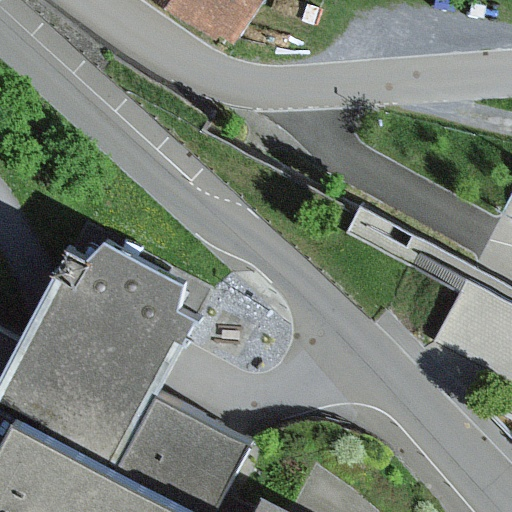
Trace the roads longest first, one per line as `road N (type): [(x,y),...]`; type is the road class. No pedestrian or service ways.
road 1 (unclassified): [(0,20),(198,217),(265,250),(506,511)]
road 2 (residential): [(84,0),(215,81),(266,91),(511,76)]
